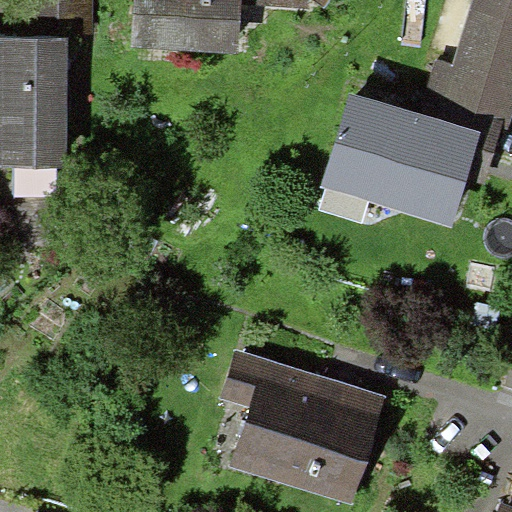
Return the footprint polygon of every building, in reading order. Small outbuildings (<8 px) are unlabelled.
[(310,0),(139,0),(139,24),(309,32),(310,0)] [(436,60),(417,114),(480,132),(476,146),(500,155),(511,116),(511,0),(472,0),(451,64),(436,60)] [(77,30),(0,30),(0,151),(77,151),(77,30)] [(417,114),(348,93),(320,187),(452,227),(476,146),(480,132),(417,114)] [(396,399),(247,352),(213,457),(362,505),(396,399)] [(511,511),(511,499),(509,506),(498,501),(493,511),(511,511)]
